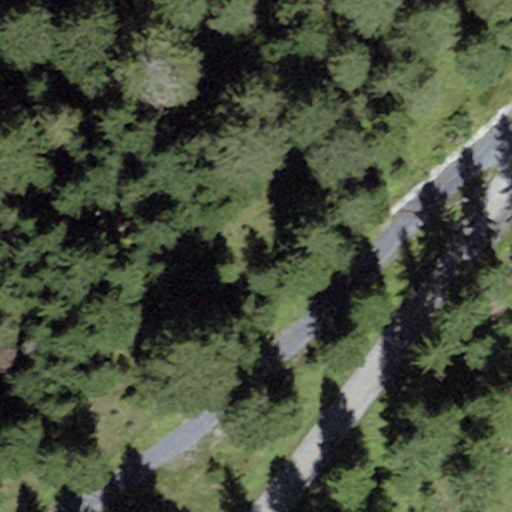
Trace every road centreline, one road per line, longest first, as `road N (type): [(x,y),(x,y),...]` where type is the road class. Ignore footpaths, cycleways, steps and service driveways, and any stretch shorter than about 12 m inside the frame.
road 1 (track): [(72,511),(171,444),(511,135)]
road 2 (unclassified): [(269,511),(511,165)]
